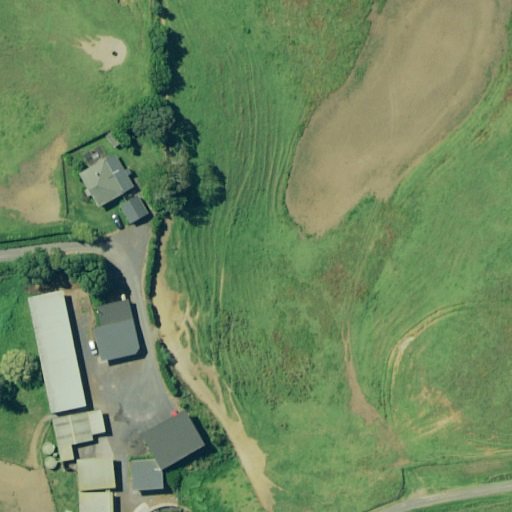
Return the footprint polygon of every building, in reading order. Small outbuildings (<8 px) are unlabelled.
[(127,141),(120,129),(108,136),(116,149),(127,141)] [(81,175),(90,191),(86,194),(90,200),(94,198),(100,209),(135,189),(125,171),(115,155),(107,160),(81,175)] [(149,215),(139,197),(121,207),(131,225),(149,215)] [(90,407),(67,293),(35,300),(58,414),(90,407)] [(138,355),(141,346),(142,345),(133,301),(99,308),(103,328),(96,330),(102,362),(138,355)] [(106,433),(102,411),(55,419),(63,462),(75,460),(73,445),(95,441),(94,435),(106,433)] [(165,489),(163,471),(206,447),(187,412),(144,436),(156,459),(132,462),(136,493),(165,489)] [(116,488),(113,459),(78,462),(81,491),(116,488)] [(121,511),(121,496),(89,497),(89,511),(121,511)]
